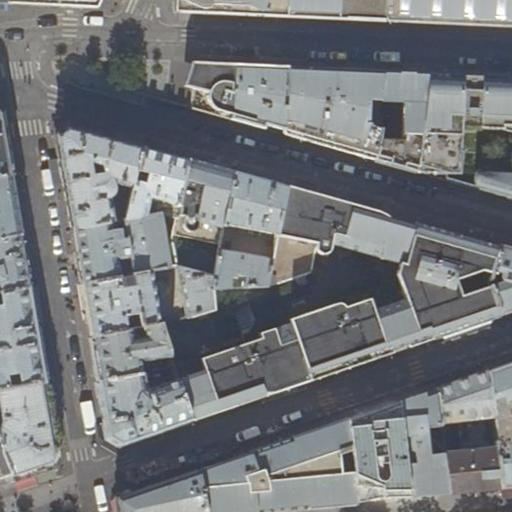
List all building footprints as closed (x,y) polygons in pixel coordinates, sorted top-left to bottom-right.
[(0,0),(0,4),(37,6),(82,8),(88,9),(100,0),(0,0)] [(384,21),(385,0),(179,0),(182,1),(181,12),(324,18),(364,20),(384,21)] [(511,0),(385,0),(384,21),(477,25),(511,26),(511,0)] [(380,98),(383,72),(362,71),(324,69),(280,68),(256,66),(241,66),(240,65),(233,65),(207,63),(196,63),(188,111),(200,115),(225,122),(248,128),(269,133),(316,146),(357,157),(375,162),(377,135),(378,127),(366,123),(369,100),(379,100),(380,98)] [(406,73),(383,72),(380,98),(402,100),(400,137),(377,135),(375,162),(393,166),(414,172),(420,122),(426,74),(406,73)] [(449,75),(426,74),(420,122),(460,130),(472,130),(478,76),(477,76),(449,75)] [(511,77),(510,77),(508,77),(509,76),(493,75),(479,75),(478,76),(472,130),(506,131),(511,131),(511,77)] [(0,176),(11,175),(6,144),(0,112),(0,111),(0,176)] [(460,130),(420,122),(414,172),(445,180),(448,181),(448,173),(459,174),(462,152),(459,152),(460,130)] [(124,220),(126,210),(118,207),(109,213),(108,205),(115,205),(112,185),(131,190),(142,147),(104,136),(66,125),(55,136),(63,185),(71,229),(124,220)] [(161,207),(161,213),(177,216),(188,161),(163,153),(142,147),(131,190),(126,210),(124,220),(145,216),(149,199),(170,204),(169,209),(161,207)] [(188,160),(188,161),(177,216),(173,236),(219,246),(220,239),(228,240),(231,227),(276,236),(272,260),(218,249),(212,276),(210,288),(210,290),(266,287),(308,274),(316,246),(316,247),(316,249),(317,251),(319,253),(321,254),(323,254),(325,254),(326,254),(328,253),(329,252),(330,250),(332,246),(399,265),(392,276),(400,300),(368,311),(364,301),(340,309),(340,307),(338,305),(336,304),(335,304),(288,320),(289,324),(258,334),(259,339),(200,360),(204,373),(175,380),(175,381),(190,422),(244,403),(330,374),(402,350),(478,324),(499,316),(489,286),(460,296),(456,280),(482,272),(490,275),(498,246),(474,239),(431,227),(416,223),(415,227),(388,219),(352,210),(353,206),(344,203),(323,197),(304,192),(285,187),(285,189),(258,181),(234,174),(234,173),(209,166),(188,160)] [(511,173),(481,173),(479,190),(480,190),(495,194),(495,193),(511,197),(511,173)] [(11,175),(0,176),(0,238),(21,235),(16,206),(11,175)] [(118,261),(126,260),(128,256),(131,275),(148,272),(166,269),(157,214),(145,216),(124,220),(71,229),(78,270),(80,284),(117,278),(123,277),(121,266),(116,267),(116,258),(118,261)] [(21,235),(0,238),(0,293),(30,288),(25,258),(21,235)] [(511,250),(498,246),(490,275),(498,277),(498,283),(489,286),(499,316),(511,312),(511,250)] [(176,266),(184,316),(210,308),(210,290),(210,288),(212,276),(176,266)] [(89,337),(124,331),(121,318),(136,315),(138,329),(140,328),(157,325),(159,325),(148,272),(131,275),(130,275),(132,287),(119,289),(117,278),(80,284),(84,308),(89,337)] [(30,288),(0,293),(0,389),(46,381),(38,335),(30,288)] [(248,307),(234,311),(243,339),(258,334),(248,307)] [(94,366),(97,382),(141,376),(138,363),(168,358),(157,325),(140,328),(142,342),(131,344),(129,330),(124,331),(89,337),(94,366)] [(492,431),(499,489),(511,487),(511,363),(500,368),(486,372),(491,419),(492,431)] [(491,419),(486,372),(459,382),(436,389),(440,426),(442,435),(449,494),(476,491),(499,489),(492,431),(491,419)] [(153,434),(190,422),(175,381),(149,391),(144,387),(141,376),(97,382),(102,412),(107,438),(119,446),(153,434)] [(46,381),(0,389),(0,415),(1,423),(0,426),(0,447),(14,482),(34,475),(40,473),(54,468),(59,460),(51,414),(46,381)] [(419,396),(397,403),(401,437),(417,432),(440,426),(436,389),(419,396)] [(351,452),(348,420),(318,430),(280,444),(227,462),(196,473),(204,511),(259,511),(286,510),(338,505),(357,503),(353,472),(342,473),(339,455),(351,452)] [(418,443),(417,432),(401,437),(402,444),(404,464),(407,498),(431,496),(449,494),(442,435),(436,436),(436,441),(418,443)] [(0,486),(14,482),(0,447),(0,486)] [(116,500),(118,511),(204,511),(196,473),(157,486),(116,500)] [(34,475),(14,482),(16,487),(36,480),(34,475)]
